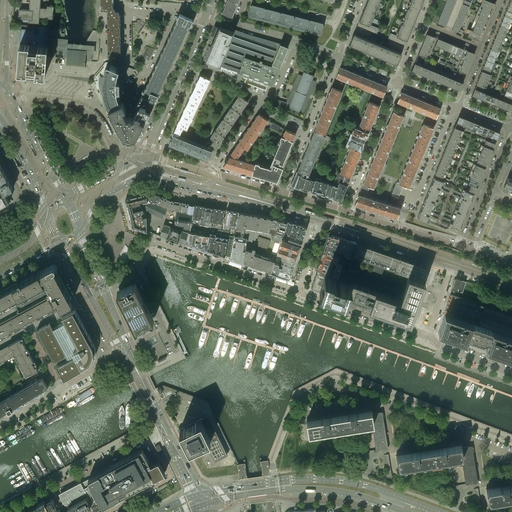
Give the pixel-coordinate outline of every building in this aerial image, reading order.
[(28,19),(28,21),(28,23),(32,23),(38,23),(39,24),(39,17),(46,17),(46,18),(53,19),(54,6),(47,5),(47,8),(40,7),(40,0),(29,0),(29,6),(29,7),(29,9),(19,9),(18,18),(28,19)] [(120,18),(120,14),(119,14),(119,11),(115,11),(115,10),(114,8),(113,7),(113,4),(112,4),(112,0),(106,0),(101,0),(101,10),(108,11),(109,11),(109,12),(109,14),(108,14),(108,20),(119,20),(119,18),(120,18)] [(232,16),(237,3),(230,0),(227,0),(222,12),(232,16)] [(378,5),(379,0),(367,0),(366,5),(375,9),(377,5),(378,5)] [(419,8),(422,0),(410,0),(410,1),(411,1),(410,4),(419,8)] [(445,27),(456,0),(463,0),(464,0),(452,30),(458,32),(459,29),(471,2),(465,0),(446,0),(437,23),(445,27)] [(489,19),(494,6),(495,3),(488,0),(481,0),(476,14),(489,19)] [(413,24),(419,8),(410,4),(408,8),(407,8),(404,16),(405,17),(403,20),(413,24)] [(262,19),(265,9),(258,7),(251,5),(248,15),(255,17),(262,19)] [(371,21),(375,12),(374,12),(375,9),(366,5),(359,20),(369,24),(370,21),(371,21)] [(277,23),(280,12),(272,10),(265,9),(262,19),(270,21),(277,23)] [(294,16),(287,14),(280,12),(277,23),(284,24),(291,26),(294,16)] [(145,88),(142,94),(154,100),(155,100),(158,94),(157,93),(157,92),(158,92),(188,27),(187,27),(188,25),(190,26),(193,19),(179,13),(176,19),(178,20),(146,89),(145,88)] [(479,41),(489,19),(476,14),(467,36),(479,41)] [(509,23),(511,18),(504,15),(502,20),(509,23)] [(306,30),(308,20),(301,18),(294,16),(291,26),(299,28),(306,30)] [(120,35),(120,25),(119,25),(119,20),(108,20),(108,26),(108,27),(107,27),(107,28),(108,28),(108,29),(108,32),(108,33),(107,33),(108,34),(108,35),(108,40),(119,40),(119,35),(120,35)] [(316,22),(308,20),(306,30),(313,32),(321,34),(323,24),(316,22)] [(377,34),(379,28),(377,28),(369,24),(359,20),(355,31),(361,34),(364,35),(369,37),(371,32),(377,34)] [(406,40),(413,24),(403,20),(402,24),(401,23),(397,32),(398,32),(397,36),(406,40)] [(507,29),(509,23),(502,20),(500,26),(507,29)] [(49,27),(21,25),(21,27),(20,36),(19,44),(48,47),(49,27)] [(280,66),(288,46),(287,46),(287,47),(280,44),(281,43),(280,43),(279,45),(278,44),(278,43),(249,35),(249,36),(246,35),(246,34),(245,34),(244,35),(233,31),(233,32),(232,32),(226,30),(227,29),(226,29),(226,30),(220,27),(220,26),(219,27),(217,26),(212,36),(215,38),(213,43),(213,44),(211,49),(210,49),(210,50),(208,54),(208,55),(206,60),(208,61),(206,67),(237,78),(236,78),(240,80),(240,79),(242,83),(244,82),(249,84),(266,90),(267,88),(266,88),(268,83),(273,85),(279,68),(280,66)] [(507,29),(500,26),(497,31),(505,34),(507,29)] [(505,34),(497,31),(495,37),(503,40),(505,34)] [(402,51),(406,40),(397,36),(390,33),(387,38),(390,39),(387,45),(393,47),(395,48),(402,51)] [(426,33),(424,39),(434,42),(436,37),(426,33)] [(362,38),(360,37),(353,34),(349,44),(365,51),(369,40),(362,38)] [(503,40),(495,37),(493,43),(500,46),(503,40)] [(53,38),(52,56),(52,57),(55,57),(56,49),(60,50),(61,39),(53,38)] [(438,38),(435,45),(440,48),(443,40),(438,38)] [(68,39),(61,39),(60,50),(64,50),(63,58),(66,58),(68,43),(68,39)] [(434,42),(424,39),(422,44),(432,47),(434,42)] [(120,53),(120,45),(120,43),(119,43),(119,40),(108,40),(108,57),(119,57),(119,53),(120,53)] [(385,47),(369,40),(365,51),(381,58),(385,47)] [(448,42),(445,41),(443,40),(440,48),(445,50),(448,42)] [(453,44),(450,43),(448,42),(445,50),(450,52),(453,44)] [(86,45),(68,43),(66,58),(66,64),(71,64),(76,64),(81,65),(85,65),(85,61),(91,61),(92,51),(94,51),(95,45),(86,45)] [(503,47),(500,46),(493,43),(491,48),(498,51),(500,52),(503,47)] [(48,47),(19,44),(19,54),(20,54),(19,63),(18,63),(17,73),(27,73),(27,71),(36,72),(36,74),(46,75),(46,65),(46,56),(47,57),(48,47)] [(432,47),(422,44),(420,49),(430,52),(432,47)] [(458,46),(455,45),(453,44),(450,52),(455,54),(458,46)] [(463,48),(460,47),(458,46),(455,54),(460,56),(463,48)] [(150,60),(153,48),(148,47),(144,58),(150,60)] [(394,51),(392,50),(385,47),(381,58),(397,64),(401,53),(394,51)] [(498,51),(491,48),(488,54),(496,57),(498,51)] [(430,52),(420,49),(418,54),(422,56),(424,56),(427,58),(430,52)] [(465,49),(463,54),(472,58),(475,53),(465,49)] [(472,58),(463,54),(461,59),(470,63),(472,58)] [(496,57),(488,54),(486,59),(494,62),(496,57)] [(470,63),(461,59),(459,65),(468,68),(470,63)] [(494,69),(496,63),(494,62),(486,59),(484,65),(494,69)] [(423,63),(415,60),(411,70),(419,73),(423,63)] [(429,66),(423,63),(419,73),(425,76),(429,66)] [(103,89),(103,94),(104,96),(105,99),(105,100),(106,103),(108,107),(120,101),(119,98),(118,95),(117,91),(116,90),(119,90),(119,87),(119,84),(119,83),(119,81),(116,81),(116,80),(117,77),(117,75),(118,72),(119,69),(107,64),(106,64),(104,71),(103,75),(103,79),(103,82),(103,86),(103,89)] [(468,68),(459,65),(457,70),(460,71),(462,72),(466,74),(468,68)] [(491,74),(494,69),(484,65),(481,70),(489,73),(491,74)] [(436,69),(429,66),(425,76),(432,79),(436,69)] [(350,71),(340,67),(336,77),(346,81),(350,71)] [(443,71),(436,69),(432,79),(439,81),(443,71)] [(489,81),(491,74),(489,73),(481,70),(479,77),(489,81)] [(310,94),(316,81),(313,80),(312,80),(314,75),(307,72),(306,71),(306,72),(303,71),(303,72),(302,75),(300,74),(298,74),(293,86),(292,87),(291,91),(288,99),(286,102),(275,99),(273,106),(282,109),(288,110),(289,107),(299,112),(300,110),(303,112),(305,108),(306,107),(307,104),(307,103),(309,98),(310,96),(310,94)] [(363,76),(350,71),(346,81),(359,86),(363,76)] [(449,74),(443,71),(439,81),(445,84),(449,74)] [(204,92),(209,81),(210,79),(200,74),(194,88),(204,92)] [(456,77),(449,74),(445,84),(452,87),(456,77)] [(376,82),(363,76),(359,86),(372,92),(376,82)] [(464,80),(456,77),(452,87),(460,90),(464,80)] [(489,81),(479,77),(476,84),(482,86),(486,88),(489,81)] [(387,86),(376,82),(372,92),(383,96),(387,86)] [(476,84),(472,95),(478,97),(481,88),(482,88),(482,86),(476,84)] [(342,91),(332,87),(325,102),(335,107),(342,91)] [(197,106),(204,92),(194,88),(188,101),(197,106)] [(481,88),(478,97),(483,99),(486,90),(482,88),(481,88)] [(486,90),(483,99),(488,101),(491,92),(486,90)] [(414,97),(401,92),(397,102),(409,107),(414,97)] [(496,94),(491,92),(488,101),(493,103),(496,94)] [(501,96),(496,94),(493,103),(498,105),(501,96)] [(126,108),(122,101),(108,108),(110,112),(109,115),(112,116),(115,122),(115,125),(117,127),(119,130),(120,130),(123,137),(127,137),(130,139),(132,138),(132,137),(136,137),(138,132),(139,133),(141,129),(143,128),(143,125),(146,118),(149,117),(148,114),(154,103),(153,103),(155,100),(154,100),(141,95),(136,104),(139,106),(134,114),(130,112),(125,114),(123,110),(126,108)] [(240,113),(248,101),(245,99),(244,98),(239,95),(231,107),(240,113)] [(501,96),(498,105),(502,107),(506,98),(501,96)] [(426,102),(414,97),(409,107),(422,112),(426,102)] [(511,101),(511,100),(506,98),(502,107),(508,110),(511,101)] [(191,119),(197,106),(188,101),(181,115),(191,119)] [(368,101),(363,115),(373,119),(379,105),(368,101)] [(335,107),(325,102),(320,115),(330,119),(335,107)] [(440,108),(426,102),(422,112),(436,118),(440,108)] [(240,113),(231,107),(223,118),(232,124),(240,113)] [(403,115),(399,113),(393,111),(389,121),(398,125),(403,115)] [(259,114),(251,125),(260,131),(263,126),(264,127),(265,125),(264,125),(268,120),(259,114)] [(187,129),(191,119),(181,115),(175,129),(181,131),(183,127),(187,129)] [(324,134),(330,119),(320,115),(314,131),(324,134)] [(363,115),(358,127),(368,132),(373,119),(363,115)] [(464,118),(459,115),(454,127),(460,129),(461,127),(460,127),(464,118)] [(223,118),(215,130),(224,136),(232,124),(223,118)] [(469,120),(464,118),(460,127),(461,127),(465,129),(469,120)] [(474,122),(469,120),(465,129),(470,131),(474,122)] [(398,125),(389,121),(384,134),(393,138),(398,125)] [(479,124),(474,122),(470,131),(475,133),(479,124)] [(433,127),(423,123),(419,134),(429,138),(433,127)] [(484,126),(479,124),(475,133),(480,135),(484,126)] [(260,131),(251,125),(243,136),(252,143),(255,138),(256,138),(257,137),(256,136),(260,131)] [(368,132),(358,127),(353,126),(350,133),(352,133),(365,139),(368,132)] [(489,128),(484,126),(480,135),(485,137),(489,128)] [(454,127),(453,130),(451,133),(461,137),(464,131),(460,129),(454,127)] [(494,130),(489,128),(485,137),(490,139),(494,130)] [(208,147),(179,135),(181,131),(175,129),(169,143),(208,159),(211,150),(213,148),(209,145),(208,147)] [(295,133),(286,129),(282,136),(292,141),(295,133)] [(224,136),(215,130),(211,135),(212,136),(211,138),(213,140),(209,145),(213,148),(215,149),(224,136)] [(499,132),(494,130),(490,139),(489,141),(495,143),(499,132)] [(314,131),(311,138),(312,139),(310,144),(309,143),(306,150),(317,155),(325,135),(324,135),(324,134),(314,131)] [(365,139),(352,133),(350,140),(363,145),(365,139)] [(451,133),(449,140),(446,147),(456,151),(461,137),(451,133)] [(393,138),(384,134),(378,147),(388,151),(393,138)] [(429,138),(419,134),(413,147),(424,151),(429,138)] [(252,143),(243,136),(234,149),(240,153),(244,147),(247,150),(247,149),(248,150),(249,148),(248,148),(252,143)] [(280,141),(271,164),(269,167),(259,164),(259,163),(255,162),(255,163),(252,174),(255,175),(256,175),(258,176),(259,176),(261,176),(261,177),(262,177),(265,177),(265,178),(266,178),(268,178),(268,179),(269,179),(270,178),(271,179),(272,179),(272,180),(277,181),(283,167),(281,167),(292,141),(282,136),(281,136),(279,140),(280,141)] [(495,143),(489,141),(483,138),(481,144),(492,149),(495,143)] [(363,145),(350,140),(348,139),(346,145),(350,147),(360,151),(363,145)] [(492,149),(481,144),(478,151),(490,156),(492,149)] [(360,151),(350,147),(345,161),(355,165),(360,151)] [(388,151),(378,147),(373,160),(383,164),(388,151)] [(424,151),(413,147),(408,160),(418,164),(424,151)] [(446,147),(443,153),(440,160),(450,164),(456,151),(446,147)] [(223,165),(224,165),(223,165),(225,166),(238,170),(241,160),(238,159),(236,158),(236,157),(237,157),(240,153),(234,149),(223,165)] [(309,175),(317,155),(306,150),(303,157),(304,158),(302,163),(300,162),(297,170),(302,172),(304,173),(307,174),(308,174),(308,175),(308,174),(309,175)] [(490,156),(478,151),(475,158),(487,162),(490,156)] [(487,162),(475,158),(473,163),(485,168),(487,162)] [(255,163),(241,160),(238,170),(246,172),(251,173),(251,174),(252,174),(255,163)] [(383,164),(373,160),(368,173),(377,177),(383,164)] [(418,164),(408,160),(403,172),(413,177),(418,164)] [(440,160),(438,167),(435,174),(445,178),(450,164),(440,160)] [(345,161),(340,173),(350,177),(355,165),(345,161)] [(485,168),(473,163),(470,170),(482,174),(485,168)] [(291,184),(292,186),(298,187),(302,172),(297,170),(291,184)] [(482,174),(470,170),(468,176),(479,181),(482,174)] [(13,189),(9,180),(5,172),(0,174),(0,195),(5,193),(13,189)] [(302,189),(306,177),(303,176),(304,173),(302,172),(298,187),(302,189)] [(350,177),(340,173),(337,172),(334,180),(346,185),(350,177)] [(413,177),(403,172),(399,183),(403,185),(409,187),(413,177)] [(373,187),(377,177),(368,173),(363,183),(369,186),(373,187)] [(307,190),(310,179),(311,177),(308,176),(308,174),(307,174),(306,177),(302,189),(307,190)] [(479,181),(468,176),(468,177),(470,178),(468,183),(477,186),(479,181)] [(511,178),(507,176),(503,187),(509,189),(511,181),(511,178)] [(443,187),(443,186),(445,182),(434,177),(428,190),(440,195),(441,191),(442,189),(443,187)] [(315,180),(311,191),(318,193),(321,181),(315,180)] [(341,199),(346,185),(334,180),(333,182),(332,186),(336,187),(333,198),(339,200),(340,200),(340,199),(341,199)] [(328,183),(321,181),(318,193),(324,195),(328,184),(328,183)] [(477,186),(468,183),(465,189),(475,193),(477,186)] [(469,207),(474,193),(463,189),(461,193),(460,195),(459,197),(459,198),(457,202),(469,207)] [(440,195),(428,190),(423,204),(434,208),(440,195)] [(158,203),(149,199),(152,192),(151,192),(147,193),(148,201),(146,201),(146,207),(146,210),(163,218),(167,208),(163,206),(158,203)] [(162,196),(152,192),(149,199),(158,203),(162,196)] [(0,206),(9,202),(5,193),(0,195),(0,206)] [(147,193),(136,195),(138,203),(146,201),(148,201),(147,193)] [(370,209),(373,199),(365,196),(359,194),(355,204),(370,209)] [(146,207),(146,201),(138,203),(136,195),(132,196),(130,197),(127,198),(126,198),(125,199),(125,200),(129,212),(146,207)] [(162,196),(158,203),(163,206),(167,199),(162,196)] [(386,203),(373,199),(370,209),(383,213),(386,203)] [(469,207),(457,202),(452,216),(463,220),(469,207)] [(394,205),(386,203),(383,213),(397,217),(400,207),(394,205)] [(201,225),(204,206),(194,204),(193,213),(191,224),(196,225),(196,224),(201,225)] [(432,214),(433,212),(434,208),(423,204),(417,217),(429,222),(430,218),(431,216),(432,214)] [(212,227),(215,208),(210,207),(209,208),(207,208),(207,207),(206,207),(204,206),(201,225),(212,227)] [(146,207),(129,212),(130,218),(140,215),(141,229),(147,231),(146,210),(146,207)] [(174,227),(175,218),(176,210),(175,210),(169,209),(167,208),(163,218),(146,210),(147,231),(160,235),(164,224),(165,224),(174,227)] [(217,227),(220,209),(215,208),(212,227),(217,227)] [(190,230),(191,224),(193,213),(187,212),(181,211),(176,210),(175,218),(174,227),(165,224),(164,224),(160,235),(184,244),(186,240),(188,232),(185,231),(185,230),(188,231),(188,229),(190,230)] [(232,211),(226,210),(224,223),(223,230),(229,230),(230,225),(232,211)] [(239,212),(232,211),(230,225),(236,226),(239,212)] [(274,233),(277,225),(279,219),(278,218),(239,212),(236,226),(235,234),(248,236),(249,229),(274,233)] [(141,229),(140,215),(130,218),(132,225),(132,226),(133,226),(141,229)] [(458,234),(463,220),(452,216),(450,219),(449,221),(449,223),(448,225),(446,229),(458,234)] [(296,259),(302,239),(306,228),(305,226),(279,219),(277,225),(274,233),(275,233),(273,242),(280,243),(277,253),(296,259)] [(194,247),(197,225),(196,225),(191,224),(190,230),(187,245),(194,247)] [(200,249),(203,226),(197,225),(194,247),(200,249)] [(229,230),(225,255),(231,256),(235,234),(236,226),(230,225),(229,230)] [(206,251),(210,227),(203,226),(200,249),(206,251)] [(212,253),(216,228),(210,227),(206,251),(212,253)] [(218,255),(223,229),(216,228),(212,253),(218,255)] [(229,230),(223,230),(223,229),(218,255),(224,257),(225,255),(229,230)] [(243,263),(246,244),(247,239),(248,236),(235,234),(231,256),(230,259),(243,263)] [(335,235),(331,234),(329,235),(326,245),(331,247),(335,235)] [(340,237),(335,235),(331,247),(333,247),(332,248),(336,249),(340,237)] [(345,238),(340,237),(336,249),(341,251),(341,250),(345,238)] [(350,240),(345,238),(341,250),(344,251),(343,253),(339,252),(339,254),(338,256),(344,258),(350,240)] [(346,269),(356,242),(350,240),(344,258),(342,265),(341,267),(346,269)] [(429,268),(357,242),(356,242),(352,256),(353,256),(348,272),(341,269),(338,279),(317,272),(311,287),(327,293),(374,309),(410,322),(414,310),(417,302),(422,289),(429,268)] [(269,259),(269,258),(268,256),(254,251),(255,249),(251,247),(251,245),(246,244),(243,263),(270,273),(273,263),(274,261),(269,259)] [(331,247),(326,245),(323,251),(338,256),(339,254),(332,252),(333,250),(332,249),(332,248),(333,247),(331,247)] [(338,256),(323,251),(321,258),(342,265),(344,258),(338,256)] [(293,266),(296,259),(277,253),(275,258),(274,259),(293,266)] [(321,258),(317,271),(338,278),(341,267),(342,265),(321,258)] [(291,272),(293,266),(274,259),(274,261),(273,263),(280,266),(279,268),(291,272)] [(280,266),(273,263),(270,273),(277,275),(279,268),(280,266)] [(53,264),(52,264),(51,264),(21,281),(21,283),(21,281),(20,281),(19,281),(18,281),(18,282),(18,283),(19,284),(0,294),(0,337),(53,309),(50,303),(52,302),(52,301),(53,300),(56,306),(72,298),(57,270),(57,269),(57,268),(57,267),(57,266),(57,265),(56,265),(56,264),(55,264),(54,264),(53,264)] [(290,277),(291,272),(279,268),(277,275),(287,278),(288,279),(290,278),(289,277),(290,277)] [(458,290),(461,279),(457,278),(455,279),(452,288),(458,290)] [(154,320),(144,301),(146,300),(145,298),(143,298),(135,282),(128,287),(128,286),(127,286),(128,287),(126,288),(125,287),(126,289),(117,290),(136,329),(138,327),(138,326),(142,323),(143,324),(146,323),(145,321),(151,320),(151,321),(154,320)] [(461,291),(458,290),(452,288),(450,293),(459,296),(461,291)] [(465,318),(466,316),(463,315),(462,318),(477,324),(478,322),(483,306),(483,305),(459,296),(450,293),(444,312),(454,315),(458,303),(467,306),(464,314),(474,317),(473,319),(469,317),(468,319),(465,318)] [(511,315),(483,306),(478,322),(479,322),(480,323),(479,325),(511,336),(511,315)] [(75,309),(59,317),(61,321),(55,324),(52,321),(37,329),(54,361),(58,360),(59,362),(60,364),(56,366),(64,380),(87,366),(88,366),(89,365),(90,364),(90,363),(91,363),(92,362),(92,361),(93,360),(94,358),(95,357),(95,356),(95,355),(95,354),(95,353),(96,352),(96,351),(96,350),(95,349),(95,348),(95,346),(94,345),(94,343),(93,343),(91,344),(90,342),(92,341),(75,309)] [(511,336),(479,325),(480,323),(479,322),(478,322),(477,324),(477,325),(445,313),(438,333),(511,358),(511,336)] [(21,338),(18,339),(8,345),(14,355),(14,356),(15,358),(28,351),(21,338)] [(14,355),(8,345),(0,349),(1,351),(6,360),(14,356),(14,355)] [(28,351),(15,358),(18,363),(19,365),(25,376),(26,377),(31,374),(38,370),(28,351)] [(39,374),(0,396),(0,416),(6,413),(5,412),(8,411),(9,412),(10,411),(9,410),(14,407),(14,408),(48,388),(42,378),(41,378),(39,374)] [(374,422),(373,416),(372,413),(373,413),(372,409),(306,420),(308,434),(371,424),(372,424),(372,423),(374,422)] [(384,421),(382,412),(382,411),(373,413),(372,413),(374,422),(384,421)] [(179,430),(189,449),(202,442),(203,443),(204,442),(206,441),(207,440),(217,436),(207,416),(196,422),(196,421),(183,428),(179,430)] [(385,428),(384,421),(374,422),(372,423),(372,424),(371,424),(372,429),(385,428)] [(388,448),(387,439),(374,441),(375,449),(375,450),(388,448)] [(463,457),(462,450),(462,447),(462,443),(396,454),(398,468),(461,458),(462,458),(461,457),(463,457)] [(473,455),(472,446),(472,445),(462,447),(462,450),(463,457),(467,456),(473,455)] [(87,511),(92,510),(93,511),(94,511),(103,507),(103,506),(123,495),(135,489),(136,489),(137,489),(137,488),(165,473),(158,461),(150,465),(142,449),(111,465),(111,466),(88,479),(60,493),(67,507),(69,511),(66,511),(87,511)] [(474,461),(473,455),(467,456),(463,457),(461,457),(462,458),(461,458),(462,463),(474,461)] [(478,482),(476,473),(464,475),(465,483),(465,484),(478,482)] [(511,483),(485,488),(488,502),(511,498),(511,483)] [(42,511),(45,511),(48,511),(53,509),(52,508),(57,506),(52,498),(45,502),(44,500),(37,504),(38,505),(30,509),(26,511),(25,511),(22,511),(42,511)]
